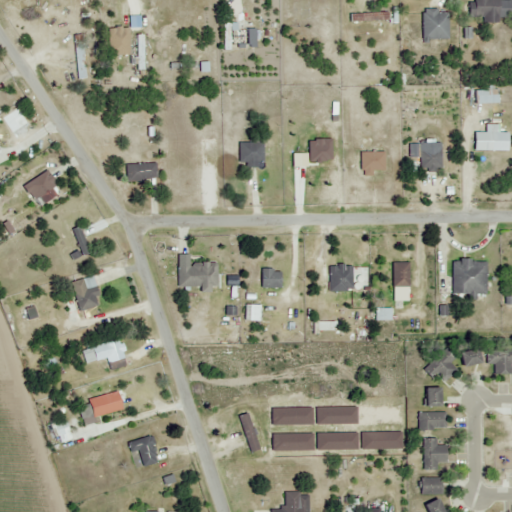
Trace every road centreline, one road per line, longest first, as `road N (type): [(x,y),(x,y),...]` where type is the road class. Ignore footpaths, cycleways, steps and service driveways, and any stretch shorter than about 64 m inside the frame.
road 1 (residential): [(0,33),(132,226),(221,511)]
road 2 (residential): [(132,226),(511,217)]
road 3 (residential): [(511,403),(475,403),(476,499),(511,498)]
